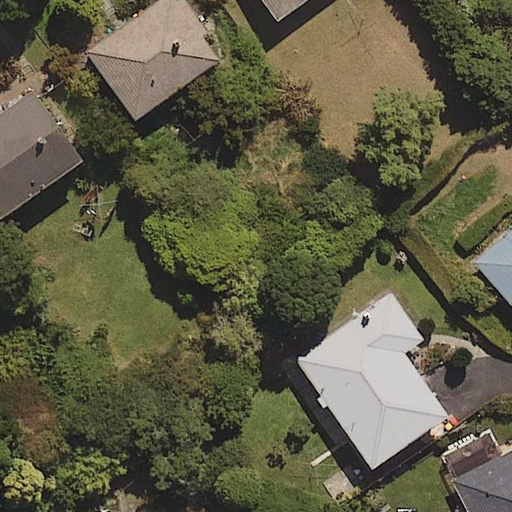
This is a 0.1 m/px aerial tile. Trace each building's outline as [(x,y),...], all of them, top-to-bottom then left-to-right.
[(203,44),(210,39),(182,0),(181,0),(175,4),(171,0),(167,0),(89,55),(140,127),(221,69),(203,44)] [(320,0),(262,0),(281,28),(320,0)] [(87,170),(36,96),(0,120),(0,220),(5,227),(87,170)] [(511,238),(479,267),(511,305),(511,238)] [(427,346),(393,296),(298,363),(377,477),(451,425),(406,361),(427,346)] [(511,511),(511,458),(458,486),(471,511),(511,511)] [(368,493),(353,466),(324,483),(339,510),(368,493)]
